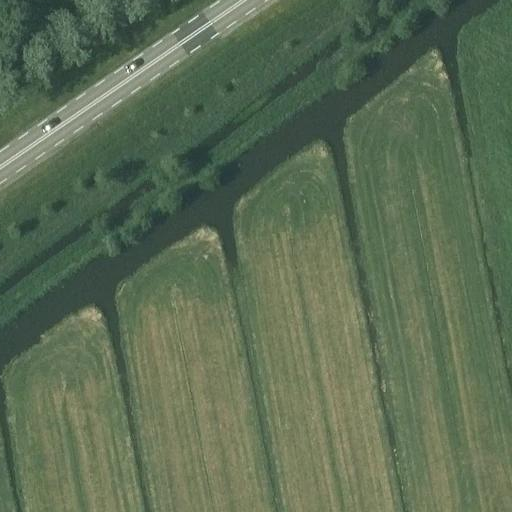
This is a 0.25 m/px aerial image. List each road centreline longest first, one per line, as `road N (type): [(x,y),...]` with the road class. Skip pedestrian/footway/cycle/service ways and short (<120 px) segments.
road 1 (track): [(0,314),(422,0)]
road 2 (primary): [(0,167),(245,0)]
